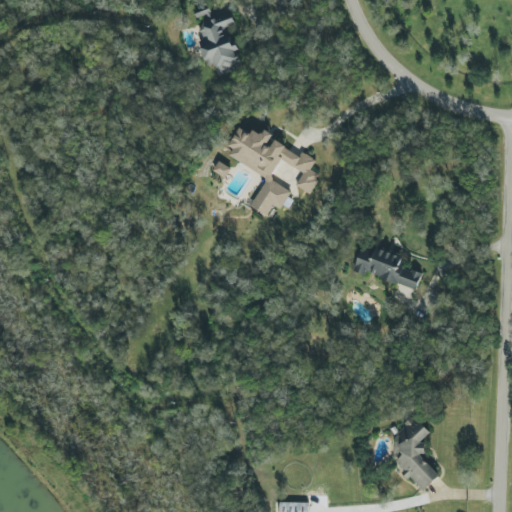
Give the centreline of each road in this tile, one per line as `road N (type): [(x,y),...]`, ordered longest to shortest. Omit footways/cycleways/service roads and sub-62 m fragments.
road 1 (residential): [(496,511),(510,117)]
road 2 (residential): [(346,0),(374,49),(420,88),(444,103),(511,117)]
